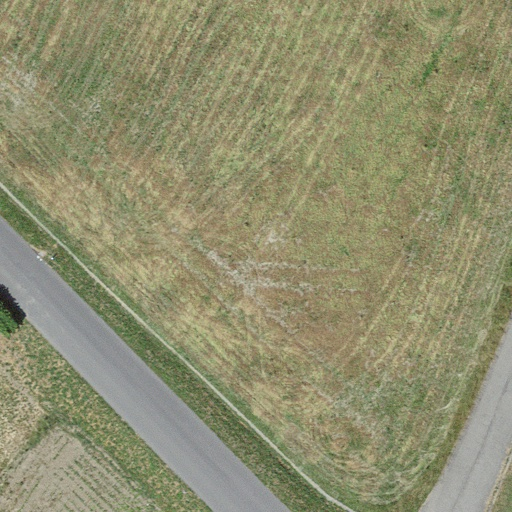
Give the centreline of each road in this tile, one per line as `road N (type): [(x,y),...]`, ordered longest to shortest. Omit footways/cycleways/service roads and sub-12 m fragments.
road 1 (tertiary): [(0,256),(247,511)]
road 2 (residential): [(449,511),(511,348)]
